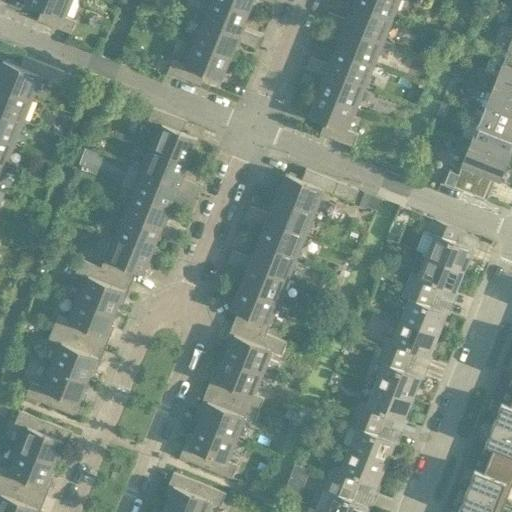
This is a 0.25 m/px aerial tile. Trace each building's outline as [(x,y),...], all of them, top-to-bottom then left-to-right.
[(42,8),(38,19),(71,33),(76,20),(65,16),(71,0),(27,0),(26,2),(42,8)] [(248,12),(218,0),(207,0),(200,19),(239,34),(241,29),(248,12)] [(218,0),(248,12),(252,0),(218,0)] [(354,0),(354,3),(392,18),(399,0),(354,0)] [(392,18),(354,3),(347,19),(338,16),(333,27),(343,30),(345,25),(383,41),(392,18)] [(323,23),(333,27),(338,16),(328,12),(323,23)] [(239,34),(200,19),(191,41),(230,56),(237,40),(246,44),(251,32),(241,29),(239,34)] [(345,25),(343,30),(336,47),(374,63),(383,41),(345,25)] [(261,36),(251,32),(246,44),(256,48),(261,36)] [(230,56),(191,41),(182,63),(172,59),(167,71),(200,85),(205,74),(221,80),(230,56)] [(374,63),(336,47),(329,64),(327,69),(365,85),(374,63)] [(511,56),(506,54),(494,84),(511,90),(511,56)] [(3,60),(0,67),(0,85),(32,99),(41,76),(51,80),(56,68),(23,55),(19,66),(3,60)] [(305,67),(315,71),(320,60),(310,56),(305,67)] [(365,85),(327,69),(329,64),(320,60),(315,71),(325,75),(318,92),(357,107),(365,85)] [(71,88),(76,76),(56,68),(51,80),(71,88)] [(511,90),(494,84),(482,114),(510,125),(511,119),(511,90)] [(32,99),(0,85),(0,111),(23,121),(32,99)] [(357,107),(318,92),(309,115),(324,121),(320,133),(353,146),(358,134),(348,129),(357,107)] [(186,120),(153,107),(148,119),(158,123),(149,145),(188,161),(197,138),(182,131),(186,120)] [(0,111),(0,137),(14,143),(23,121),(0,111)] [(510,125),(482,114),(470,144),(507,159),(511,147),(511,136),(506,134),(510,125)] [(14,143),(0,137),(0,163),(5,165),(14,143)] [(507,159),(470,144),(458,174),(463,176),(458,188),(481,197),(489,176),(499,180),(507,159)] [(188,161),(149,145),(141,168),(179,183),(181,178),(188,161)] [(179,183),(141,168),(132,190),(170,206),(177,189),(186,193),(191,181),(181,178),(179,183)] [(285,173),(276,196),(315,212),(324,189),(333,193),(338,181),(306,168),(301,179),(285,173)] [(458,188),(463,176),(458,174),(449,170),(446,178),(444,183),(458,188)] [(201,185),(191,181),(186,193),(196,197),(201,185)] [(358,189),(338,181),(333,193),(353,201),(358,189)] [(170,206),(132,190),(123,212),(161,228),(163,222),(170,206)] [(306,234),(315,212),(276,196),(269,213),(260,209),(255,220),(265,224),(267,218),(306,234)] [(245,216),(255,220),(260,209),(250,205),(245,216)] [(161,228),(123,212),(114,235),(152,250),(159,233),(168,237),(173,226),(163,222),(161,228)] [(267,218),(265,224),(258,241),(297,256),(306,234),(267,218)] [(435,234),(427,255),(463,269),(472,248),(455,241),(459,229),(433,219),(428,231),(435,234)] [(183,230),(173,226),(168,237),(178,241),(183,230)] [(390,231),(387,237),(396,241),(399,235),(390,231)] [(114,235),(101,267),(100,268),(132,281),(136,271),(143,273),(152,250),(114,235)] [(288,279),(297,256),(258,241),(251,257),(242,254),(238,265),(247,269),(249,263),(288,279)] [(228,261),(238,265),(242,254),(232,250),(228,261)] [(463,269),(427,255),(419,275),(412,273),(407,284),(433,295),(438,284),(455,291),(463,269)] [(132,281),(100,268),(101,267),(80,259),(75,272),(84,276),(76,297),(114,313),(121,295),(126,297),(132,281)] [(249,263),(247,269),(240,286),(279,301),(288,279),(249,263)] [(433,295),(407,284),(403,296),(409,299),(401,319),(437,334),(446,312),(429,305),(433,295)] [(238,311),(234,321),(265,334),(266,333),(279,301),(240,286),(231,309),(238,311)] [(114,313),(76,297),(67,319),(58,315),(53,327),(105,348),(112,331),(108,329),(114,313)] [(437,334),(401,319),(393,340),(386,337),(381,349),(407,359),(412,348),(429,355),(437,334)] [(265,334),(234,321),(227,338),(231,340),(225,357),(263,372),(272,351),(281,354),(286,341),(266,333),(265,334)] [(105,348),(53,327),(48,339),(58,342),(49,364),(88,379),(94,362),(99,364),(105,348)] [(407,359),(381,349),(377,360),(383,363),(375,384),(411,398),(420,377),(403,370),(407,359)] [(213,372),(207,388),(259,409),(264,397),(255,394),(263,372),(225,357),(218,374),(213,372)] [(88,379),(49,364),(40,385),(31,382),(26,395),(78,416),(85,398),(81,396),(88,379)] [(411,398),(375,384),(367,404),(360,401),(355,413),(381,424),(386,413),(403,420),(411,398)] [(259,409),(207,388),(200,405),(205,406),(198,423),(236,439),(245,417),(254,421),(259,409)] [(501,401),(493,422),(511,429),(511,398),(510,404),(501,401)] [(24,427),(15,448),(54,464),(61,446),(65,448),(72,431),(20,410),(14,423),(24,427)] [(381,424),(355,413),(351,425),(357,428),(349,448),(386,463),(394,441),(377,434),(381,424)] [(511,429),(493,422),(485,443),(493,446),(488,459),(511,468),(511,429)] [(228,460),(236,439),(198,423),(191,440),(186,439),(179,456),(232,477),(237,464),(228,460)] [(54,464),(15,448),(6,470),(0,466),(0,480),(45,499),(51,482),(47,481),(54,464)] [(386,463),(349,448),(341,469),(334,466),(330,478),(356,488),(360,477),(377,484),(386,463)] [(475,468),(466,489),(503,504),(511,481),(511,468),(488,459),(483,471),(475,468)] [(297,462),(289,481),(302,486),(310,467),(297,462)] [(171,491),(164,508),(174,511),(207,511),(211,502),(220,505),(226,492),(173,471),(166,489),(171,491)] [(356,488),(330,478),(325,489),(332,492),(323,511),(365,511),(368,506),(351,499),(356,488)] [(39,511),(45,499),(0,480),(0,511),(39,511)] [(466,489),(458,509),(464,511),(499,511),(503,504),(466,489)]
